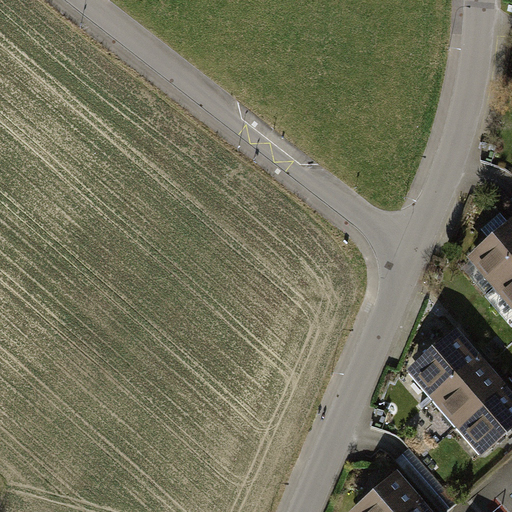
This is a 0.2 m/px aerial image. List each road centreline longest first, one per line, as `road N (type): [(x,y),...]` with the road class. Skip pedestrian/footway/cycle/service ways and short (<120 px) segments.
road 1 (residential): [(82,0),(359,221),(418,243)]
road 2 (residential): [(306,511),(418,243)]
road 3 (residential): [(418,243),(457,155),(481,50),(481,0)]
